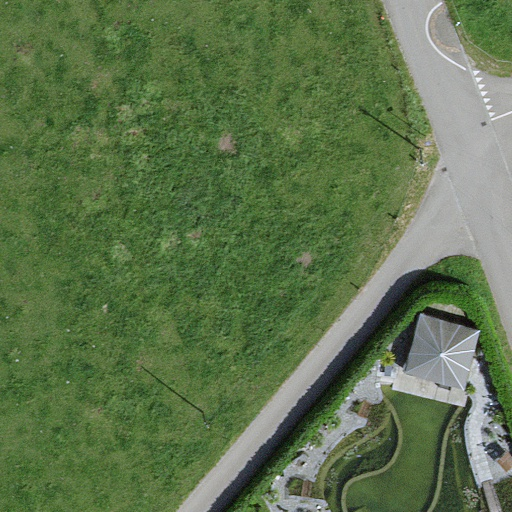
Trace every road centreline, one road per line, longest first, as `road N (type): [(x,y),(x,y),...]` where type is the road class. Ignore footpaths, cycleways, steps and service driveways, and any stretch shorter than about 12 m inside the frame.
road 1 (residential): [(187,511),(479,184)]
road 2 (unclassified): [(464,144),(410,0)]
